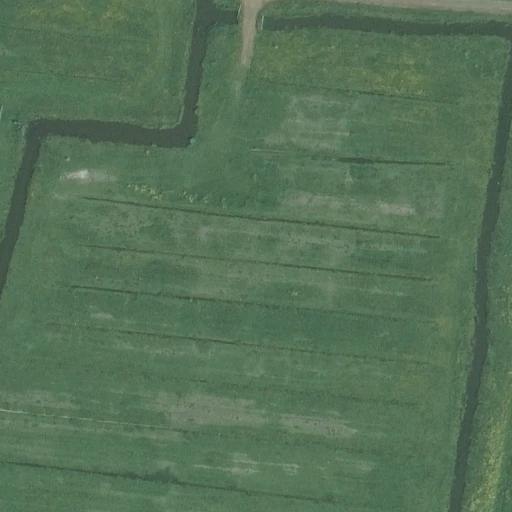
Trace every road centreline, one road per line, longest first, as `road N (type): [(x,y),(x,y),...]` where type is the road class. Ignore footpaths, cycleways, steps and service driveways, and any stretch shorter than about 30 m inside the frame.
road 1 (track): [(133,0),(16,100),(0,143)]
road 2 (track): [(371,0),(511,10)]
